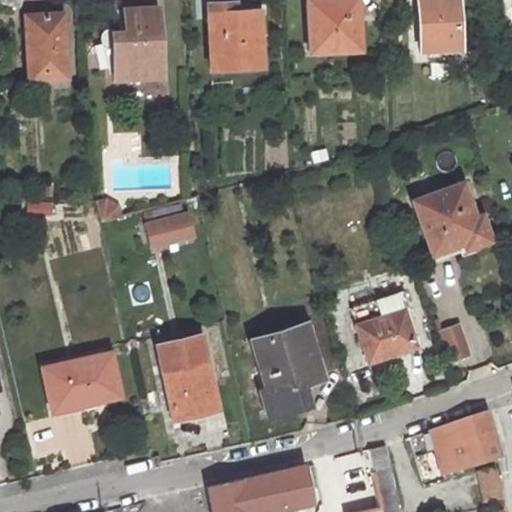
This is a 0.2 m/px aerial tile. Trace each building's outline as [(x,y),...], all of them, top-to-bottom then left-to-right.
[(350,0),(303,0),(306,51),(354,48),(350,0)] [(453,0),(413,0),(416,48),(456,46),(453,0)] [(155,76),(150,7),(116,9),(118,38),(104,39),(106,79),(155,76)] [(230,8),(204,8),(207,69),(257,66),(255,11),(231,12),(230,8)] [(60,11),(21,14),(26,78),(63,76),(60,11)] [(460,181),(410,199),(430,250),(461,238),(463,245),(489,235),(480,212),(474,214),(460,181)] [(93,201),(98,221),(117,216),(114,206),(103,199),(93,201)] [(180,214),(141,224),(146,245),(185,235),(180,214)] [(402,293),(353,308),(358,325),(354,326),(366,363),(412,347),(408,338),(416,335),(402,293)] [(461,324),(439,329),(447,362),(469,357),(461,324)] [(283,373),(307,365),(302,351),(309,348),(302,327),(246,344),(261,394),(287,386),(283,373)] [(195,340),(152,351),(169,421),(212,410),(195,340)] [(313,363),(309,348),(302,351),(307,365),(313,363)] [(106,353),(39,365),(46,400),(74,395),(76,403),(114,396),(106,353)] [(74,395),(46,400),(49,413),(77,408),(76,403),(74,395)] [(214,417),(212,410),(169,421),(171,427),(214,417)] [(426,431),(440,473),(476,460),(498,457),(484,413),(426,431)] [(378,511),(393,511),(398,511),(384,448),(368,451),(379,511),(378,511)] [(335,465),(342,511),(374,511),(379,511),(368,451),(341,458),(335,465)] [(209,511),(246,511),(246,506),(274,500),(276,511),(309,504),(304,466),(206,490),(209,511)] [(492,467),(477,469),(482,501),(492,499),(493,506),(499,505),(492,467)] [(274,511),(276,511),(274,500),(246,506),(246,511),(274,511)]
